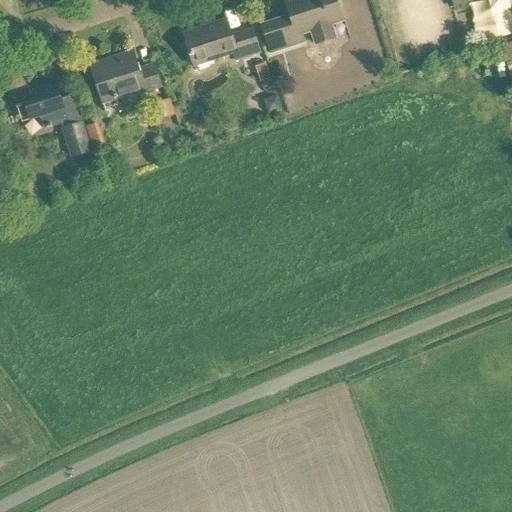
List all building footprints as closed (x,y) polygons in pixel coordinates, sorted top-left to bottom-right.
[(290,14),(262,24),(271,53),(304,43),(302,36),(311,33),(315,45),(336,39),(332,26),(343,22),(335,0),(286,0),(290,14)] [(235,59),(260,51),(252,27),(232,34),(226,19),(184,33),(195,64),(232,51),(235,59)] [(511,42),(501,47),(511,79),(511,42)] [(130,98),(161,87),(153,64),(139,69),(132,49),(116,55),(118,61),(90,70),(100,99),(127,90),(130,98)] [(266,64),(255,67),(260,82),(270,79),(266,64)] [(276,68),(280,81),(288,79),(284,66),(276,68)] [(45,127),(62,121),(64,128),(61,129),(70,158),(92,151),(83,122),(81,123),(72,96),(61,100),(56,83),(31,91),(30,87),(13,92),(16,104),(17,104),(22,121),(32,118),(41,115),(45,127)] [(89,122),(90,143),(103,143),(102,122),(89,122)]
